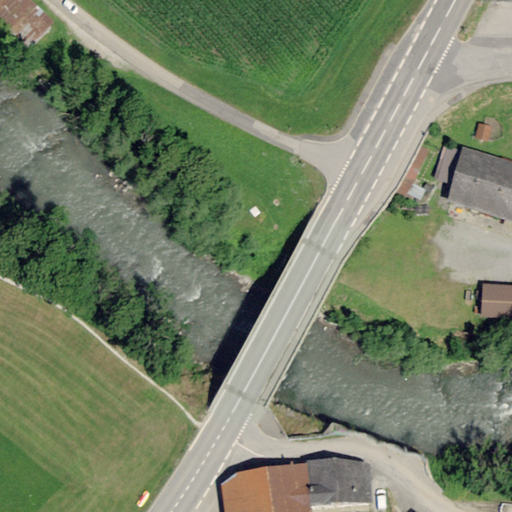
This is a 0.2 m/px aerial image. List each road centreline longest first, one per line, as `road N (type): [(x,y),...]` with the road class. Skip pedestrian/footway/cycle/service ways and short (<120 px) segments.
road 1 (secondary): [(221,435),(428,48)]
road 2 (track): [(363,173),(283,142),(130,60),(64,0)]
road 3 (unclassified): [(221,435),(272,457),(341,446),(368,452),(446,511)]
